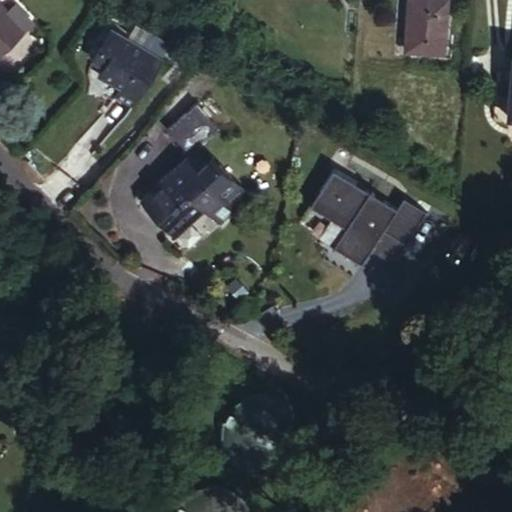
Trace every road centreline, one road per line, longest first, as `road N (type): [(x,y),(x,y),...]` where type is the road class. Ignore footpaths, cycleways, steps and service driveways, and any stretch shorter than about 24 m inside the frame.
road 1 (unclassified): [(511,491),(382,409),(148,293),(0,163)]
road 2 (track): [(95,511),(95,447),(148,293)]
